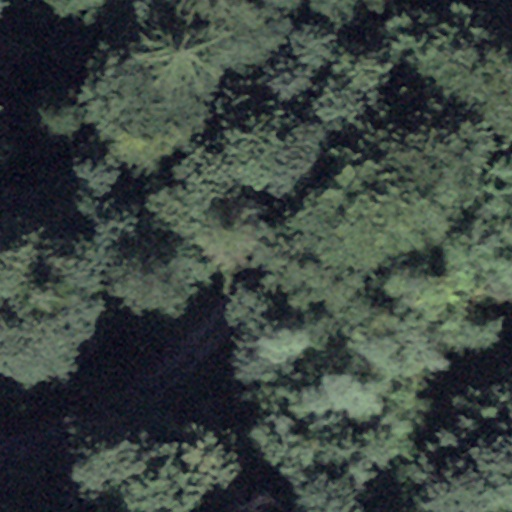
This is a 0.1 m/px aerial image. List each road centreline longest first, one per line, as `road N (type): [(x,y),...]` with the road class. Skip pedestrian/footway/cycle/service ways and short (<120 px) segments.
road 1 (track): [(479,0),(145,415),(0,474)]
road 2 (track): [(0,168),(134,213),(188,259),(231,315)]
